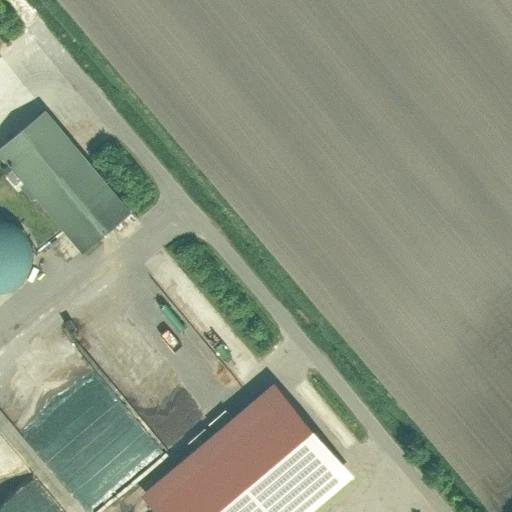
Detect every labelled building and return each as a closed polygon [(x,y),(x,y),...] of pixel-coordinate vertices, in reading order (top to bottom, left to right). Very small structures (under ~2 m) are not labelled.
[(56,108),(6,152),(92,250),(143,206),(56,108)] [(0,219),(0,288),(41,269),(14,212),(0,219)] [(172,351),(204,365),(215,339),(183,325),(172,351)] [(289,381),(157,490),(175,511),(323,511),(367,476),(289,381)] [(221,404),(162,459),(173,470),(231,415),(221,404)] [(0,453),(11,446),(3,436),(0,437),(0,453)] [(67,511),(46,486),(40,491),(47,500),(34,510),(35,511),(67,511)]
